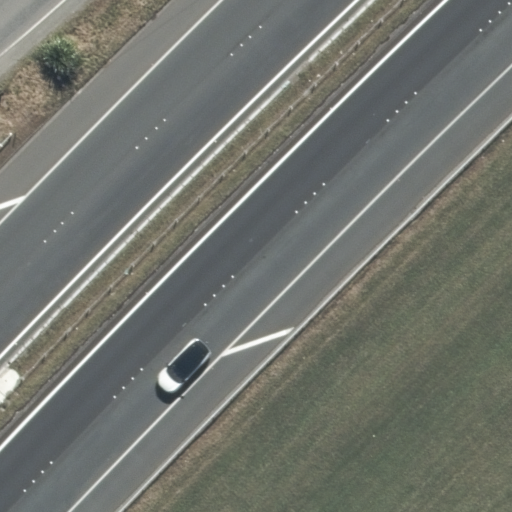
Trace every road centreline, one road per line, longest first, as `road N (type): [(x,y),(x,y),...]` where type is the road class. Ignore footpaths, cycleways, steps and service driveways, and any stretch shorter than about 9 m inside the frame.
road 1 (trunk): [(511,5),(358,145),(9,511)]
road 2 (trunk): [(0,294),(295,0)]
